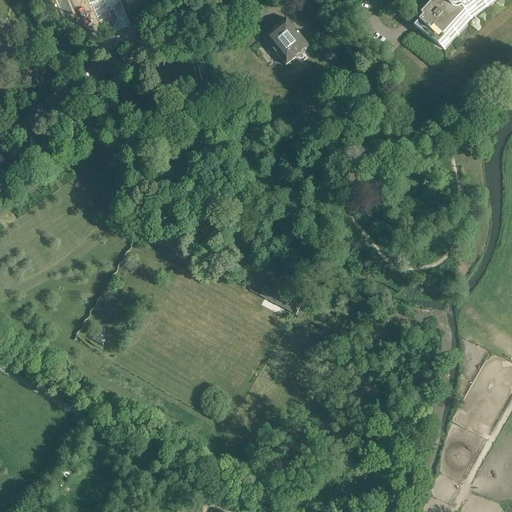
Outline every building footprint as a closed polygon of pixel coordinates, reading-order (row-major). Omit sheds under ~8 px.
[(89,0),(99,21),(111,16),(108,10),(113,8),(113,9),(122,6),(119,0),(89,0)] [(425,26),(421,32),(439,46),(445,50),(447,48),(472,21),(473,20),(498,0),(448,0),(447,2),(445,0),(444,0),(440,5),(437,2),(433,6),(430,4),(426,9),(428,12),(423,18),(422,18),(422,19),(421,20),(421,21),(422,22),(422,23),(422,24),(423,24),(425,26)] [(286,66),(307,48),(309,47),(286,19),(262,37),(263,38),(286,66)] [(329,52),(326,54),(326,59),(331,60),(334,58),(334,53),(329,52)] [(186,246),(145,225),(141,233),(182,254),(186,246)] [(260,296),(295,315),(300,306),(283,297),(284,295),(266,285),(260,296)]
